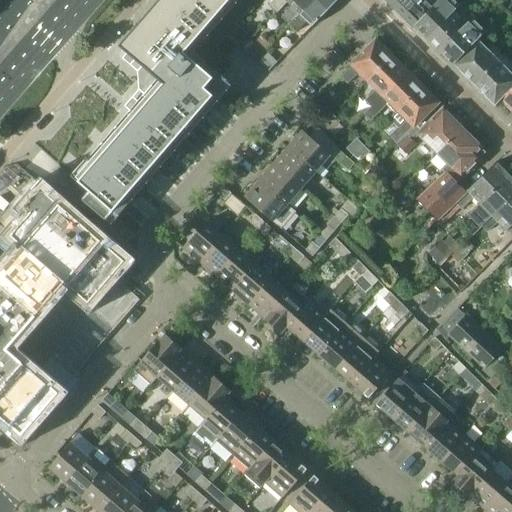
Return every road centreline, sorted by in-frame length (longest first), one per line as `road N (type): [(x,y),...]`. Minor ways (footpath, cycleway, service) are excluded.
road 1 (residential): [(164,286),(149,240),(361,0)]
road 2 (unclassified): [(17,469),(164,286)]
road 3 (residential): [(327,424),(164,286)]
road 4 (unclassified): [(0,158),(61,88),(59,12)]
